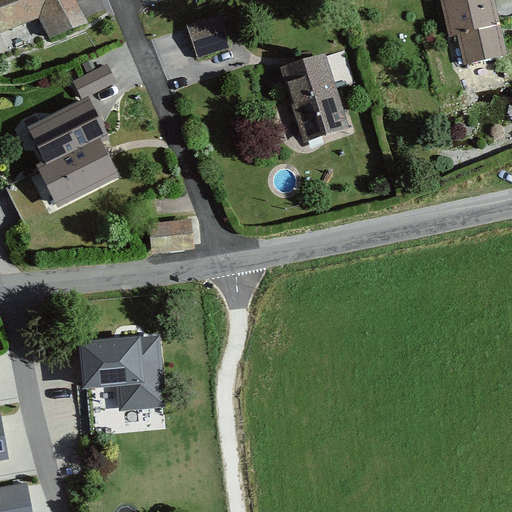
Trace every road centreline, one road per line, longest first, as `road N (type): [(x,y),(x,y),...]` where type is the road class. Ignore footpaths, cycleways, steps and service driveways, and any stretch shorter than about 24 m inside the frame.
road 1 (unclassified): [(511,202),(226,262)]
road 2 (residential): [(118,0),(226,262)]
road 3 (unclassified): [(226,262),(0,291)]
